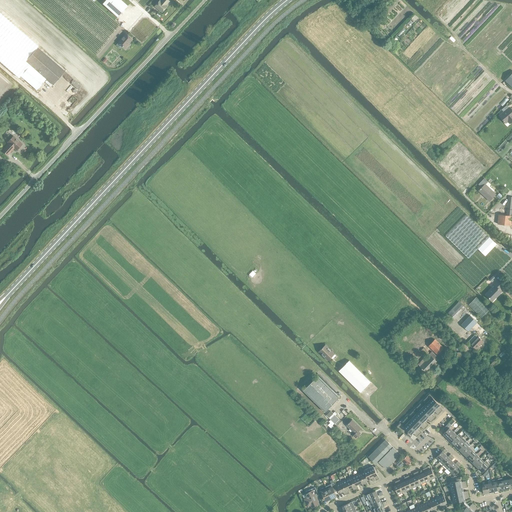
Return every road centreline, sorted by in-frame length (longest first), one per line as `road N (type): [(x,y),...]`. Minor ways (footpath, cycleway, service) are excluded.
road 1 (secondary): [(287,0),(4,298)]
road 2 (unclassified): [(0,216),(204,0)]
road 3 (residential): [(380,482),(416,468),(441,440),(465,464),(477,500),(498,496)]
